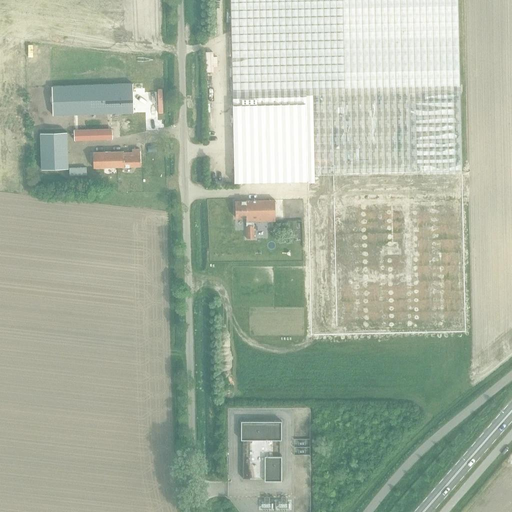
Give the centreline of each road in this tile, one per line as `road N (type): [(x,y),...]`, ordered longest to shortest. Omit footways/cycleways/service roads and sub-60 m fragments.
road 1 (unclassified): [(199,511),(188,468),(182,0)]
road 2 (unclassified): [(369,511),(418,452),(511,374)]
road 3 (primary): [(422,511),(511,409)]
